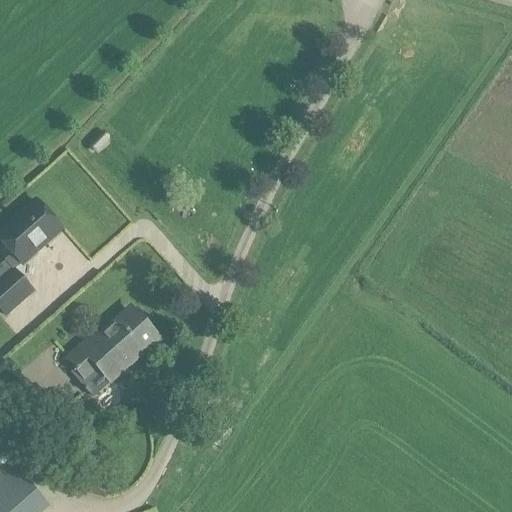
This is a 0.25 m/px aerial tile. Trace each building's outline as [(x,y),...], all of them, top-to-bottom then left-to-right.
[(101,133),(89,145),(89,149),(93,152),(96,152),(108,140),(108,137),(105,133),(101,133)] [(13,222),(0,233),(0,241),(13,255),(5,262),(13,271),(21,265),(61,230),(36,201),(19,216),(20,218),(14,223),(13,222)] [(140,224),(122,239),(137,256),(155,240),(140,224)] [(13,271),(0,282),(0,310),(5,316),(32,292),(13,271)] [(67,360),(87,382),(104,366),(116,379),(159,340),(144,322),(141,325),(128,310),(96,339),(93,336),(67,360)] [(220,419),(206,439),(216,446),(230,426),(220,419)] [(9,462),(0,470),(0,511),(45,511),(50,508),(9,462)]
